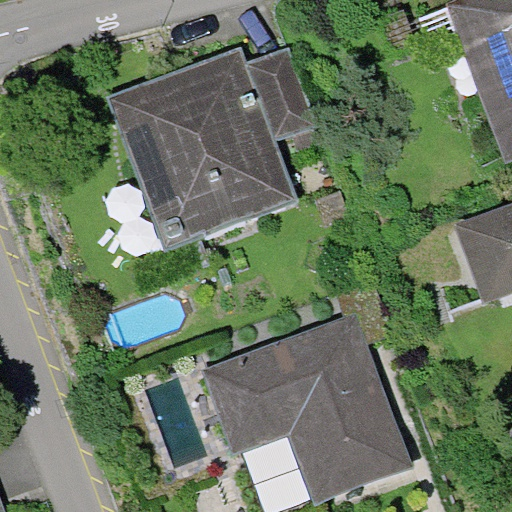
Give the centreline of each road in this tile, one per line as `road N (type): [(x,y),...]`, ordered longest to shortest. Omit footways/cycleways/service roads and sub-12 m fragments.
road 1 (residential): [(80,511),(0,290)]
road 2 (residential): [(0,31),(129,0)]
